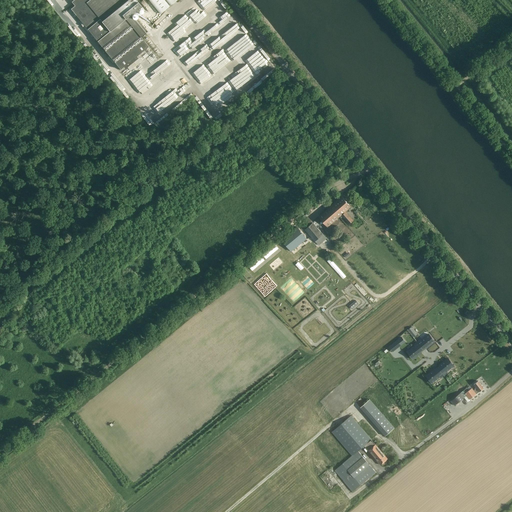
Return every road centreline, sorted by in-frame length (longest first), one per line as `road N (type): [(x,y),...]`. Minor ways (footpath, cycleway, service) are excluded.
road 1 (residential): [(511,345),(229,0)]
road 2 (unknown): [(53,0),(134,93),(153,96),(183,73)]
